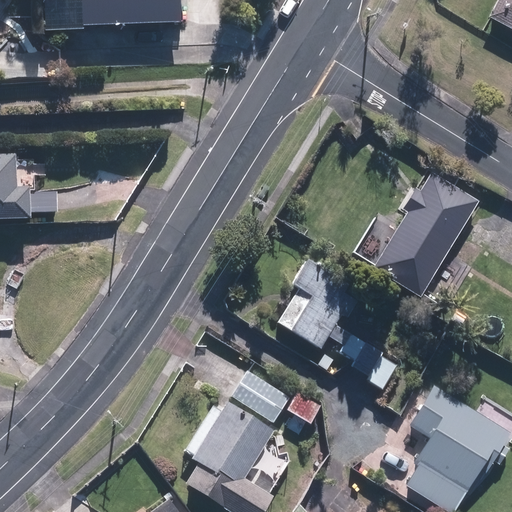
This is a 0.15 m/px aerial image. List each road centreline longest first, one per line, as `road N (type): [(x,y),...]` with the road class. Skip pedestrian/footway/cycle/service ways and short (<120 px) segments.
road 1 (tertiary): [(303,43),(123,330),(0,468)]
road 2 (residential): [(511,170),(303,43)]
